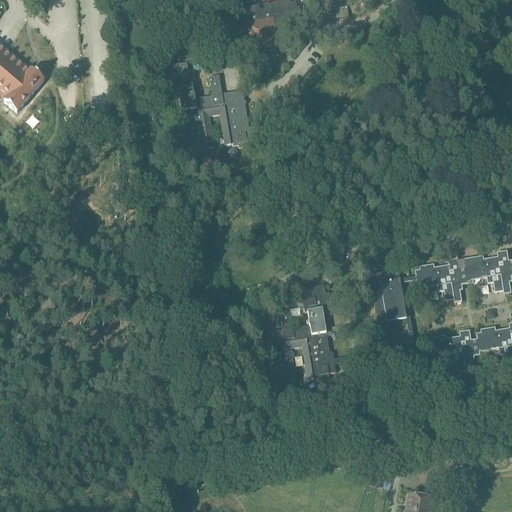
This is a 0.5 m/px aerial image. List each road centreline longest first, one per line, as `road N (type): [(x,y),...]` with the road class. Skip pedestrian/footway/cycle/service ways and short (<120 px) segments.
road 1 (unclassified): [(279,85),(277,119),(294,201),(326,248),(350,253),(511,222)]
road 2 (unclassified): [(358,456),(511,435)]
road 3 (unclassified): [(279,85),(323,27),(383,15),(396,0)]
